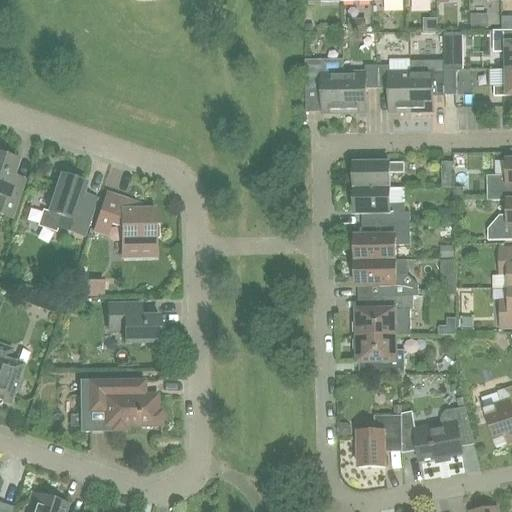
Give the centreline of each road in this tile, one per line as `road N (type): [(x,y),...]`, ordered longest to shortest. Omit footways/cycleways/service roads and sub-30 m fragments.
road 1 (residential): [(335,508),(323,423),(324,165),(356,151),(511,144)]
road 2 (residential): [(198,460),(193,202),(186,184),(153,163),(0,112)]
road 3 (residential): [(198,460),(181,483),(145,492),(0,443)]
road 4 (residential): [(335,508),(511,481)]
